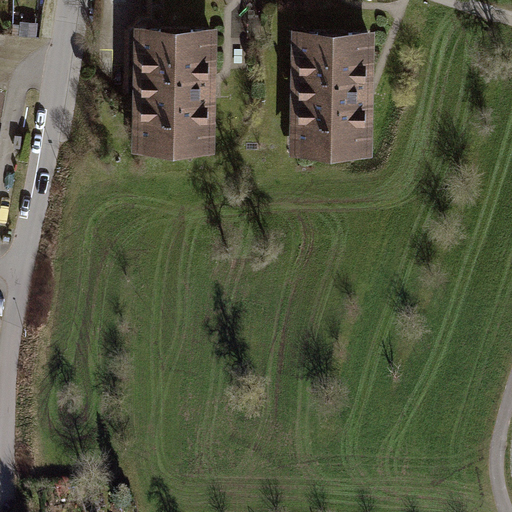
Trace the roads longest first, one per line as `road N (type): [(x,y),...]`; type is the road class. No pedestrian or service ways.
road 1 (residential): [(20,273),(68,0)]
road 2 (residential): [(0,498),(20,273)]
road 3 (track): [(511,380),(491,458),(505,511)]
